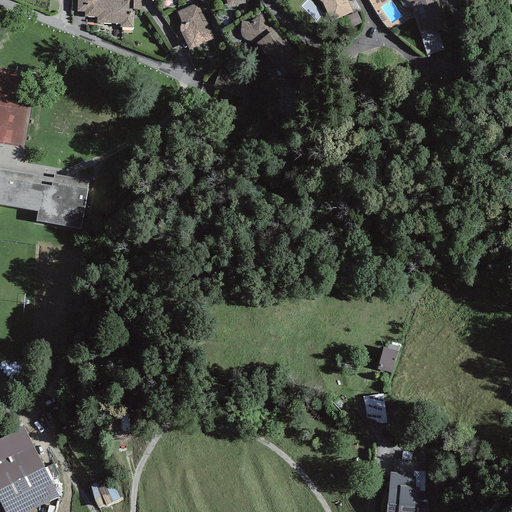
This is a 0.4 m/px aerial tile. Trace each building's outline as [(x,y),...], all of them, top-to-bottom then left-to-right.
[(72,0),(72,14),(85,14),(85,20),(112,21),(111,28),(130,29),(131,1),(105,0),(72,0)] [(144,12),(143,0),(135,0),(136,12),(144,12)] [(227,0),(231,8),(252,1),(251,0),(227,0)] [(317,0),(322,3),(331,22),(353,12),(347,0),(317,0)] [(403,0),(404,0),(411,3),(412,5),(413,7),(421,34),(433,30),(434,35),(448,30),(438,0),(403,0)] [(199,3),(174,15),(191,52),(216,40),(199,3)] [(355,29),(364,25),(359,14),(350,18),(355,29)] [(283,42),(260,15),(250,23),(241,23),(240,32),(243,40),(247,42),(255,45),(283,78),(303,62),(285,40),(283,42)] [(249,79),(220,69),(213,89),(243,98),(249,79)] [(69,96),(64,138),(107,143),(112,102),(69,96)] [(0,206),(38,213),(36,223),(81,231),(88,190),(52,184),(51,187),(0,178),(0,206)] [(398,353),(384,349),(378,370),(392,374),(398,353)] [(25,429),(0,442),(0,511),(25,511),(60,495),(25,429)] [(416,477),(392,475),(388,511),(426,511),(427,503),(418,502),(419,488),(415,488),(416,477)] [(102,511),(124,501),(113,479),(92,489),(102,511)]
